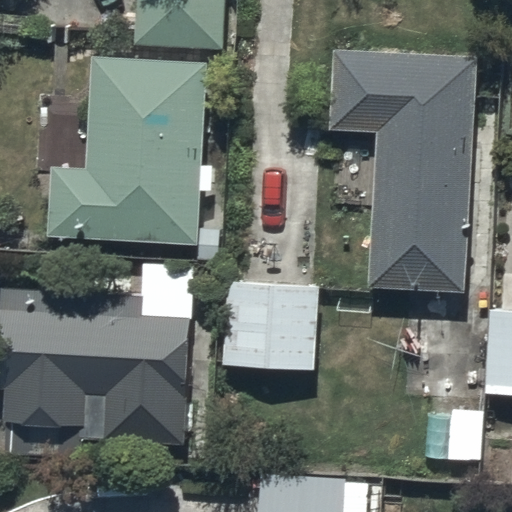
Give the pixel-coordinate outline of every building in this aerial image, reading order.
[(223,0),(133,0),(131,45),(221,50),(223,0)] [(477,53),(334,47),(331,127),(371,129),(365,284),(467,288),(477,53)] [(205,63),(91,57),(84,169),(53,167),(49,235),(194,244),(205,63)] [(138,288),(2,283),(0,326),(0,386),(7,387),(6,423),(83,426),(83,439),(187,443),(194,264),(139,261),(138,288)] [(319,288),(227,283),(222,364),(315,369),(319,288)] [(511,309),(490,308),(486,393),(511,394),(511,309)] [(449,413),(429,413),(427,459),(484,461),(487,411),(449,410),(449,413)] [(367,511),(369,484),(344,484),(344,478),(261,476),(260,511),(367,511)]
